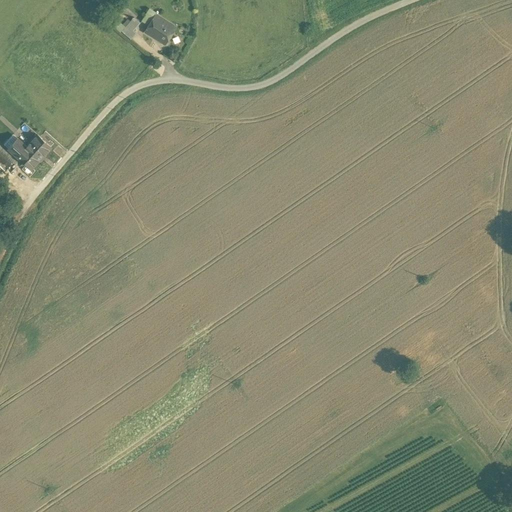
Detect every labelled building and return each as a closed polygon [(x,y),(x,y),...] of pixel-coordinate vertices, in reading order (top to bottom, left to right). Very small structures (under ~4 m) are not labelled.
[(177,27),(156,13),(144,32),(165,45),(177,27)] [(121,32),(122,31),(126,27),(115,17),(110,22),(121,32)] [(126,27),(122,31),(131,39),(136,33),(133,30),(140,23),(134,17),(126,27)] [(51,146),(38,134),(27,146),(18,138),(9,148),(18,156),(18,155),(32,167),(41,158),(44,161),(48,157),(44,154),(51,146)] [(16,160),(0,145),(0,158),(9,166),(10,166),(16,160)] [(9,166),(0,158),(0,166),(5,171),(9,166)]
